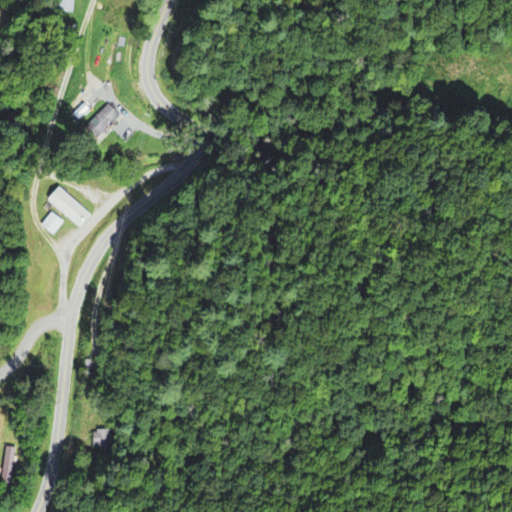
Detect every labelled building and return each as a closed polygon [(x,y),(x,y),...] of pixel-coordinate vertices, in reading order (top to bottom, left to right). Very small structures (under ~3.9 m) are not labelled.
[(58,15),(74,15),(75,2),(59,1),(58,15)] [(86,131),(99,143),(122,119),(109,106),(86,131)] [(80,232),(92,218),(61,190),(49,203),(80,232)] [(42,229),(55,238),(65,225),(53,215),(42,229)] [(17,452),(5,451),(3,484),(15,484),(17,452)]
